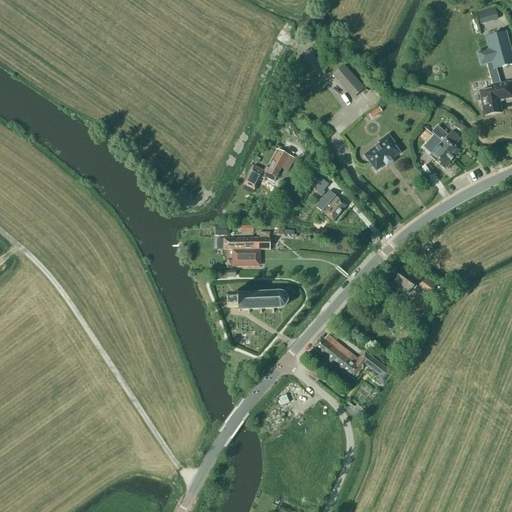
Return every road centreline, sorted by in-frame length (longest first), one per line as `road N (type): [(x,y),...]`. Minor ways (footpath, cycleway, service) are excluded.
road 1 (track): [(194,488),(50,277),(0,230)]
road 2 (tertiary): [(284,362),(404,235),(511,172)]
road 3 (tertiary): [(183,511),(225,434),(284,362)]
road 4 (unclassified): [(326,511),(349,455),(347,424),(284,362)]
